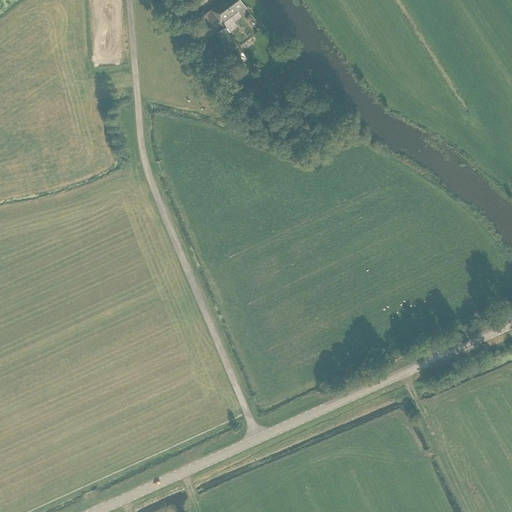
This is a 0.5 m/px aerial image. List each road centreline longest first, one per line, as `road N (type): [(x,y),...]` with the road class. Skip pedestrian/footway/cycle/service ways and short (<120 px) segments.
road 1 (unclassified): [(254,443),(140,170),(126,0)]
road 2 (secondary): [(254,443),(511,324)]
road 3 (secondary): [(102,511),(254,443)]
